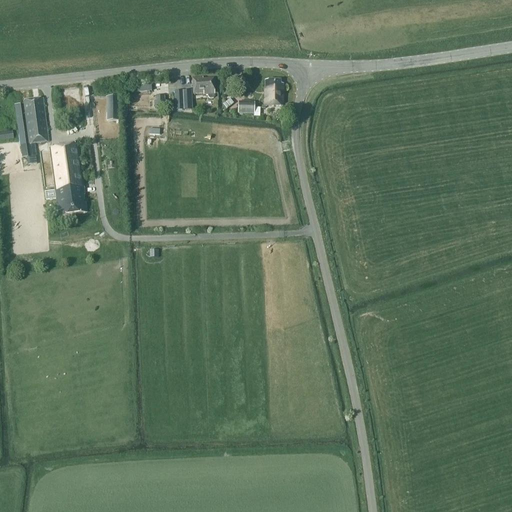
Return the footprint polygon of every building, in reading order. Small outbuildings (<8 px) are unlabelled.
[(193,95),(205,94),(205,96),(208,96),(208,98),(209,99),(213,99),(214,98),(213,80),(202,81),(202,79),(192,79),(193,95)] [(265,82),(265,107),(282,107),(283,86),(280,86),(280,82),(265,82)] [(174,92),(175,112),(192,111),(191,91),(174,92)] [(164,107),(164,96),(153,97),(154,107),(164,107)] [(46,98),(26,100),(31,145),(50,143),(46,98)] [(238,102),(237,114),(254,115),(254,103),(238,102)] [(58,218),(86,214),(85,205),(84,205),(83,196),(84,196),(77,145),(49,148),(58,218)]
